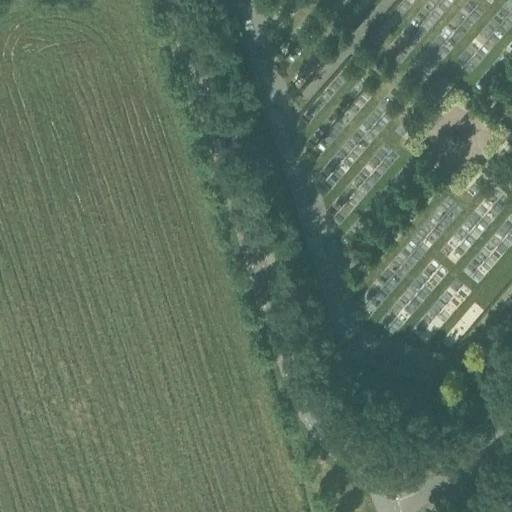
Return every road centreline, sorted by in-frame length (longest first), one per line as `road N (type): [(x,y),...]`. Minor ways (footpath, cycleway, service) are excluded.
road 1 (residential): [(387,504),(298,400),(175,0)]
road 2 (residential): [(387,504),(462,466),(511,409)]
